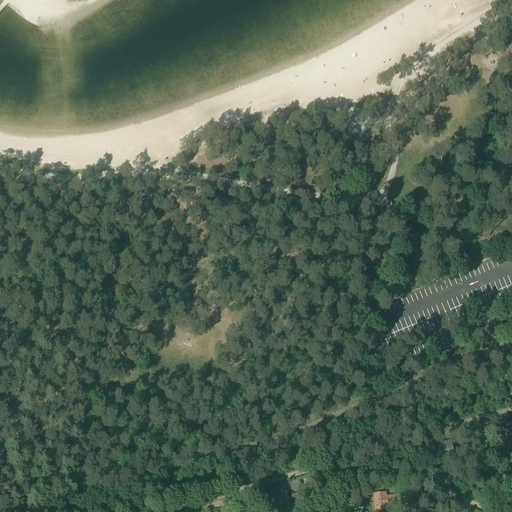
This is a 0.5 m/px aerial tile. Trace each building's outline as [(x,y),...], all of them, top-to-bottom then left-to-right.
[(363,117),(350,114),(348,123),(360,126),(363,117)] [(511,423),(501,425),(502,430),(504,430),(506,442),(505,442),(506,449),(511,447),(511,423)] [(450,444),(435,447),(438,461),(453,458),(450,444)] [(289,485),(290,492),(297,490),(295,483),(289,485)] [(285,487),(268,492),(272,507),(289,502),(285,487)] [(385,498),(385,494),(374,495),(375,509),(394,506),(392,497),(385,498)]
